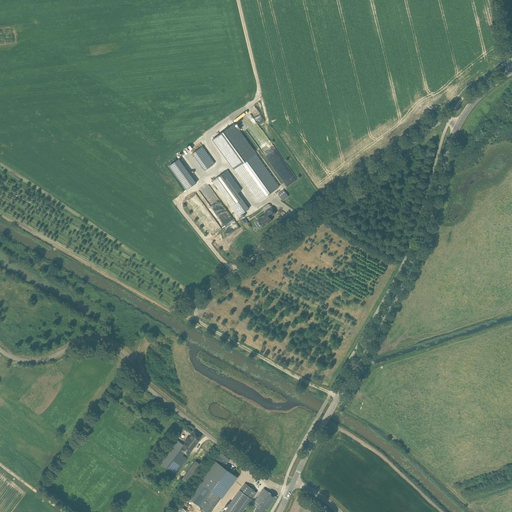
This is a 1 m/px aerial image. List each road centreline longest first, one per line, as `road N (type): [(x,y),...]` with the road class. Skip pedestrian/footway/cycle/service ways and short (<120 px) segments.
road 1 (tertiary): [(294,480),(411,261),(458,124)]
road 2 (unclassified): [(449,121),(192,303)]
road 3 (unclassified): [(289,491),(151,390),(128,355)]
road 4 (track): [(192,303),(206,326),(330,393)]
road 5 (track): [(238,0),(265,112),(259,144)]
road 6 (unclassified): [(128,355),(91,339),(28,361),(0,349)]
